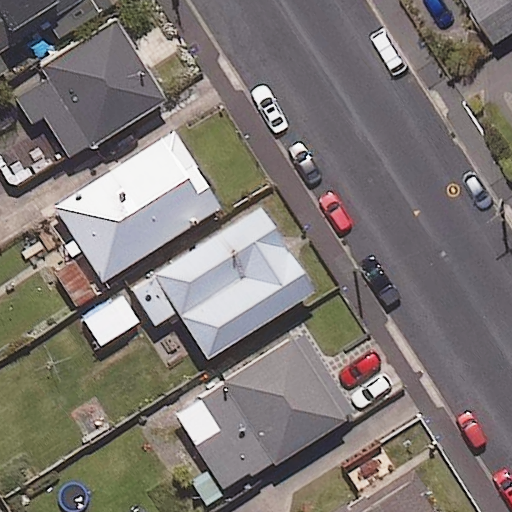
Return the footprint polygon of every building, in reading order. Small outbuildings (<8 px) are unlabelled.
[(0,48),(75,0),(0,0),(0,74),(7,70),(0,58),(0,48)] [(511,0),(486,0),(506,33),(511,29),(511,0)] [(166,98),(117,24),(22,88),(71,162),(166,98)] [(220,206),(173,132),(54,207),(101,281),(220,206)] [(312,292),(259,208),(131,289),(154,326),(178,311),(208,358),(312,292)] [(138,322),(122,295),(83,319),(99,345),(138,322)] [(222,491),(353,415),(304,332),(226,377),(229,382),(177,412),(222,491)] [(434,511),(406,468),(336,511),(434,511)]
